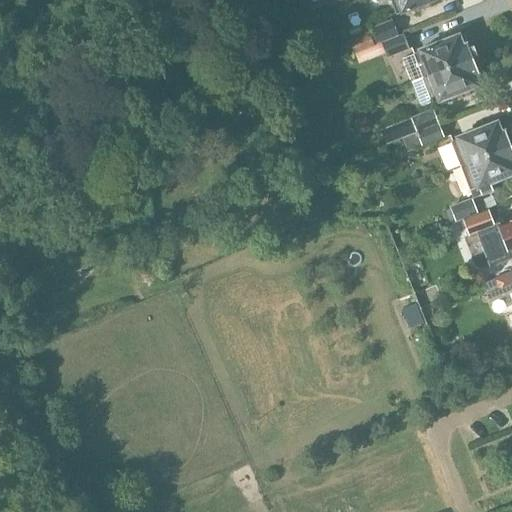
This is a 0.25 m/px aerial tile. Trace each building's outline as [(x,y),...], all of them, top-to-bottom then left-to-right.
[(393,4),(397,13),(406,10),(407,11),(410,10),(409,8),(430,0),(386,0),(388,5),(393,4)] [(397,35),(391,20),(371,28),(377,44),(397,35)] [(369,33),(349,41),(354,54),(374,46),(369,33)] [(388,57),(408,49),(403,35),(383,43),(388,57)] [(411,82),(411,83),(470,60),(465,46),(462,48),(458,37),(413,55),(413,53),(405,57),(406,59),(402,61),(403,62),(401,63),(410,83),(411,82)] [(421,108),(430,104),(477,85),(473,74),(476,73),(470,60),(411,83),(421,108)] [(417,133),(438,124),(432,110),(382,130),(388,145),(402,139),(417,133)] [(408,152),(422,146),(423,147),(443,139),(438,124),(417,133),(402,139),(408,152)] [(496,124),(452,142),(461,166),(509,147),(504,133),(500,135),(496,124)] [(511,154),(509,147),(461,166),(474,198),(493,190),(490,182),(511,173),(511,164),(511,162),(511,161),(511,154)] [(477,213),(471,199),(451,207),(457,222),(477,213)] [(488,211),(464,221),(469,236),(477,233),(490,266),(511,258),(509,251),(511,250),(511,222),(511,223),(510,221),(508,222),(509,223),(500,227),(498,223),(493,225),(488,211)] [(490,267),(495,279),(511,272),(511,264),(510,260),(490,267)] [(487,298),(488,297),(489,298),(488,304),(509,294),(511,301),(511,272),(495,279),(482,285),(487,298)] [(408,325),(423,321),(418,302),(403,306),(408,325)]
